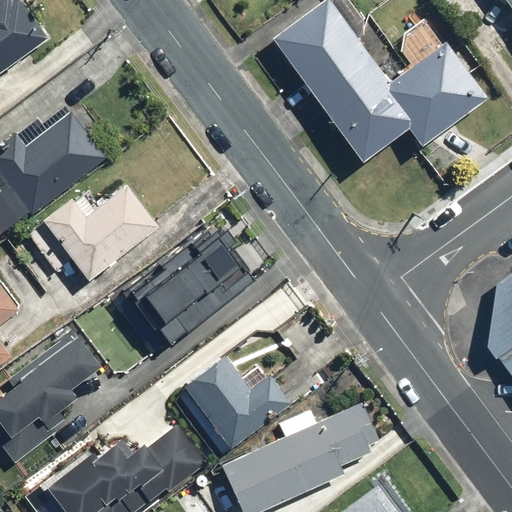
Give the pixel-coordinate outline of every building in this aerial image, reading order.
[(0,0),(0,70),(45,38),(22,4),(26,1),(25,0),(0,0)] [(326,0),(318,0),(266,37),(357,164),(403,131),(414,146),(481,98),(442,44),(386,84),(326,0)] [(511,0),(500,0),(511,16),(511,0)] [(14,135),(0,146),(0,185),(25,217),(103,157),(68,112),(23,147),(14,135)] [(71,195),(39,218),(84,282),(156,231),(123,184),(97,202),(87,190),(74,199),(71,195)] [(0,231),(19,217),(0,193),(0,231)] [(249,281),(205,223),(115,291),(159,349),(249,281)] [(511,277),(503,284),(499,333),(511,350),(511,277)] [(0,325),(18,311),(0,286),(0,361),(6,357),(1,351),(12,343),(0,327),(0,325)] [(89,351),(73,333),(0,392),(0,443),(14,460),(63,420),(57,412),(73,399),(66,391),(103,361),(93,348),(89,351)] [(511,350),(499,333),(497,341),(497,348),(511,368),(511,350)] [(224,356),(181,387),(228,448),(287,403),(266,375),(249,389),(224,356)] [(377,442),(359,404),(314,421),(309,409),(276,425),(281,436),(217,465),(244,511),(257,511),(342,474),(337,465),(368,451),(366,447),(377,442)] [(55,511),(137,511),(203,462),(176,427),(146,450),(141,443),(136,446),(124,431),(94,454),(89,447),(36,487),(55,511)] [(397,511),(378,483),(335,511),(397,511)]
